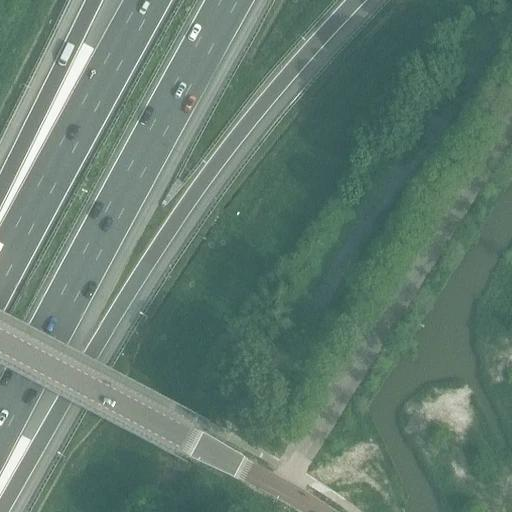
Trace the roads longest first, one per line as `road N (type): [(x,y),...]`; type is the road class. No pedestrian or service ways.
road 1 (motorway): [(0,500),(182,210),(358,0)]
road 2 (motorway): [(0,423),(229,0)]
road 3 (unclassified): [(289,491),(511,114)]
road 4 (unclassified): [(289,491),(0,336)]
road 5 (motorway): [(146,0),(0,281)]
road 6 (motorway): [(95,0),(0,223)]
